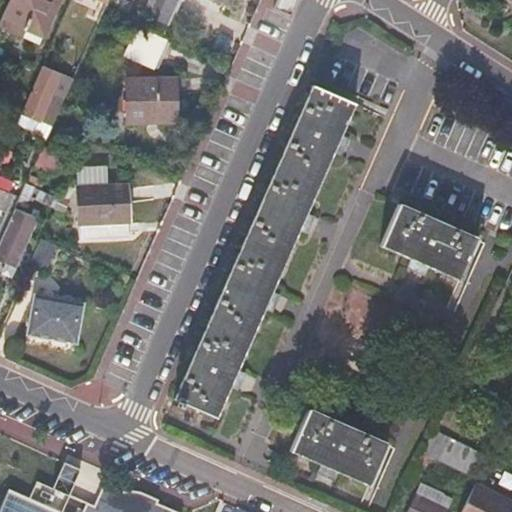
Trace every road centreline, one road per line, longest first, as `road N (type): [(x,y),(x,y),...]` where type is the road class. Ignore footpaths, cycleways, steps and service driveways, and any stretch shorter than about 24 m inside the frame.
road 1 (residential): [(123,430),(321,0)]
road 2 (residential): [(293,511),(123,430)]
road 3 (residential): [(123,430),(0,374)]
